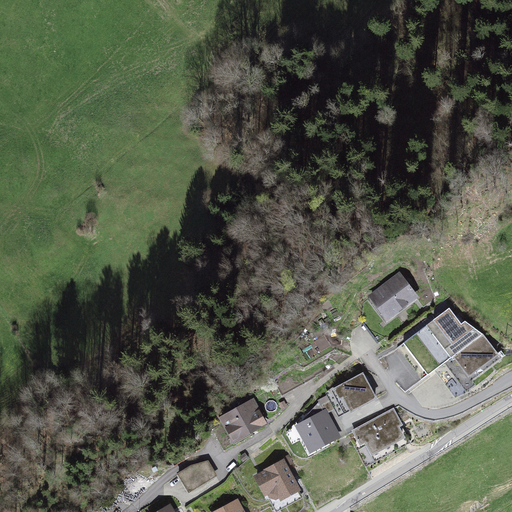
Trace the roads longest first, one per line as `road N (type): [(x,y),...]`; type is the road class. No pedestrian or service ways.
road 1 (residential): [(133,511),(158,477),(185,463),(211,468),(246,452),(337,369)]
road 2 (residential): [(511,400),(337,511)]
